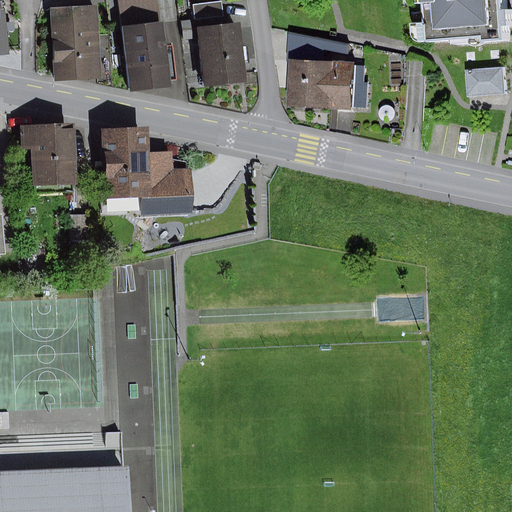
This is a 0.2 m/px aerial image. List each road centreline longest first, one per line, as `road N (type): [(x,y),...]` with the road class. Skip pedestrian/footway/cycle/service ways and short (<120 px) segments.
road 1 (secondary): [(0,92),(264,144)]
road 2 (secondary): [(264,144),(511,192)]
road 3 (residential): [(264,144),(268,92),(256,0)]
